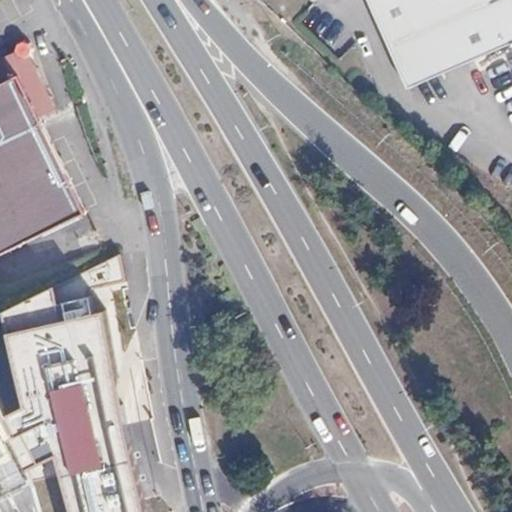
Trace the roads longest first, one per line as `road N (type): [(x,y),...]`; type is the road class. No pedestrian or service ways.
road 1 (primary): [(444,495),(157,0)]
road 2 (primary): [(94,0),(138,65),(355,470)]
road 3 (primary): [(71,0),(151,172),(197,479)]
road 4 (primary): [(511,336),(473,274),(426,222),(187,0)]
